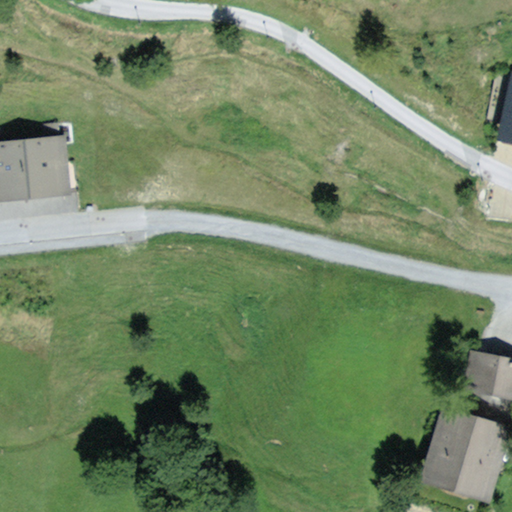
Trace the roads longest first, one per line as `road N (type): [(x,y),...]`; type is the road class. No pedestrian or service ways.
road 1 (residential): [(511,285),(174,219),(0,238)]
road 2 (residential): [(87,0),(282,35),(442,143),(511,174)]
